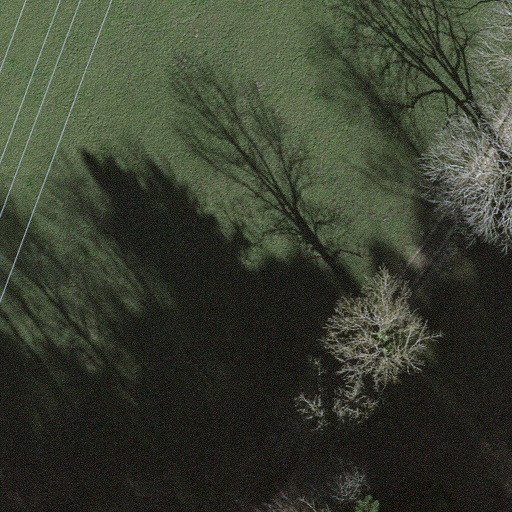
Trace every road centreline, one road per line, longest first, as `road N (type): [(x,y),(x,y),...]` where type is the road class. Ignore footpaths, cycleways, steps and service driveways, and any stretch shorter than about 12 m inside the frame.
road 1 (track): [(511,113),(320,399)]
road 2 (track): [(272,511),(320,399)]
